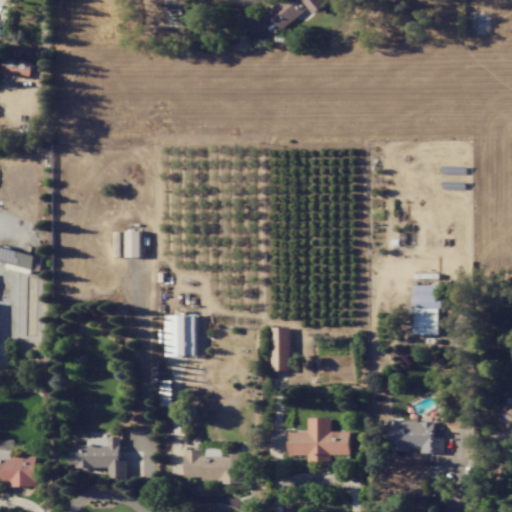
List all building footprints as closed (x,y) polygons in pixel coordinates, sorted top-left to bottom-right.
[(282,29),(310,7),(315,13),(331,1),(329,0),(277,0),(266,9),(282,29)] [(32,61),(3,58),(2,74),(31,76),(32,61)] [(142,257),(142,231),(127,230),(126,257),(142,257)] [(0,261),(33,271),(37,256),(0,246),(0,261)] [(440,335),(441,285),(414,285),(413,334),(440,335)] [(167,316),(167,330),(161,330),(161,342),(167,342),(167,356),(199,356),(198,315),(167,316)] [(291,370),(290,327),(272,327),(272,371),(291,370)] [(289,432),(290,455),(309,455),(309,461),(332,461),(332,454),(351,454),(351,431),(332,432),(331,418),(308,418),(308,432),(289,432)] [(435,422),(389,421),(389,450),(422,450),(422,453),(445,453),(445,436),(435,436),(435,422)] [(121,438),(88,439),(88,444),(73,445),(74,469),(110,468),(110,478),(128,478),(128,460),(121,461),(121,438)] [(37,456),(15,456),(15,439),(0,439),(0,484),(38,483),(37,456)] [(247,453),(222,454),(222,449),(185,449),(185,477),(202,477),(202,481),(218,481),(218,483),(247,483),(247,453)]
